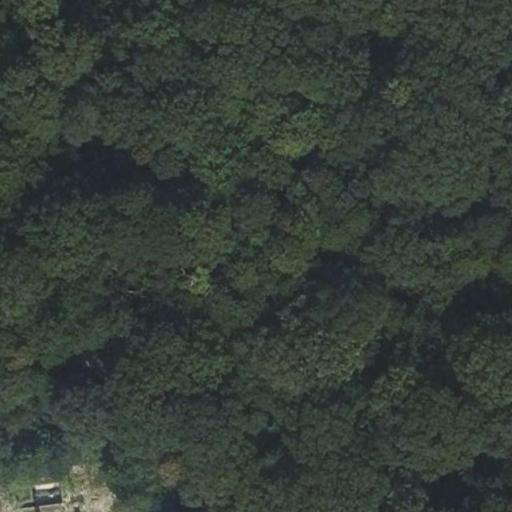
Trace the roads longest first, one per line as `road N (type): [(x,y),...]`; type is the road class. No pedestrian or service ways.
road 1 (track): [(146,381),(83,0)]
road 2 (track): [(146,381),(295,511)]
road 3 (track): [(0,257),(146,381)]
